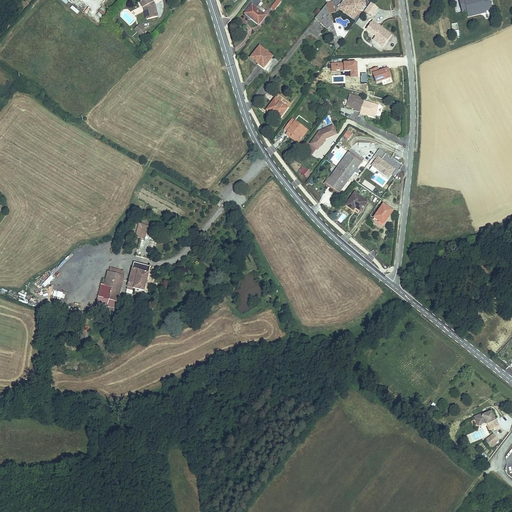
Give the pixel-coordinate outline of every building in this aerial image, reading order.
[(144,0),(134,0),(135,0),(131,3),(134,7),(132,8),(135,13),(138,12),(139,16),(136,17),(139,26),(150,23),(147,13),(144,14),(141,9),(145,7),(142,3),(145,1),(144,0)] [(275,0),(270,8),(274,11),(281,1),(279,0),(275,0)] [(350,20),(359,8),(356,6),(353,7),(351,5),(352,3),(348,0),(341,0),(332,12),(340,19),(343,14),(350,20)] [(458,0),(462,13),(466,12),(467,15),(478,12),(479,15),(494,11),(490,0),(458,0)] [(244,2),(240,6),(244,10),(245,9),(248,6),(244,2)] [(244,22),(241,24),(248,31),(255,23),(252,20),(243,12),(244,10),(240,6),(234,13),(238,17),(244,22)] [(365,21),(371,13),(364,8),(361,12),(358,16),(365,21)] [(244,10),(243,12),(252,20),(254,17),(245,9),(244,10)] [(270,9),(262,18),(265,21),(273,12),(270,9)] [(322,19),(320,11),(308,26),(320,36),(325,29),(322,19)] [(350,20),(343,14),(340,19),(346,24),(350,20)] [(379,39),(376,37),(377,36),(366,27),(359,35),(369,42),(378,49),(384,41),(380,38),(379,39)] [(85,30),(78,36),(81,38),(87,33),(85,30)] [(133,42),(138,38),(134,34),(129,38),(133,42)] [(378,49),(369,42),(366,45),(376,53),(378,49)] [(251,70),(249,73),(254,77),(264,64),(250,52),(242,62),(251,70)] [(251,70),(242,62),(239,65),(249,73),(251,70)] [(267,66),(264,64),(254,77),(256,79),(267,66)] [(341,101),(337,111),(346,114),(349,114),(348,116),(352,117),(352,119),(355,120),(356,118),(358,119),(366,121),(369,111),(355,107),(356,105),(341,101)] [(265,119),(263,122),(267,125),(277,113),(264,102),(257,111),(265,119)] [(265,119),(257,111),(254,115),(263,122),(265,119)] [(280,141),(287,147),(296,136),(282,124),(274,134),(277,137),(281,140),(280,141)] [(323,130),(320,132),(323,139),(316,142),(315,144),(327,139),(323,130)] [(347,130),(343,136),(348,139),(352,133),(347,130)] [(323,139),(320,132),(309,136),(300,149),(307,155),(315,144),(316,142),(323,139)] [(281,140),(277,137),(275,140),(285,149),(287,147),(280,141),(281,140)] [(396,168),(382,159),(386,153),(380,149),(369,166),(389,179),(396,168)] [(331,199),(357,169),(345,159),(319,189),(331,199)] [(307,177),(310,172),(302,165),(298,170),(307,177)] [(343,210),(349,216),(352,213),(356,217),(364,208),(353,198),(343,210)] [(366,225),(370,229),(373,226),(377,229),(386,219),(378,212),(366,225)] [(125,244),(130,246),(133,232),(128,230),(125,244)] [(133,232),(130,246),(134,247),(136,238),(141,239),(142,234),(133,232)] [(226,279),(242,273),(240,266),(223,272),(226,279)] [(134,298),(139,273),(125,270),(118,303),(125,304),(127,297),(134,298)] [(51,274),(42,284),(44,287),(54,277),(51,274)] [(98,306),(106,309),(113,283),(111,282),(99,279),(97,278),(95,286),(92,285),(90,291),(93,292),(93,293),(100,295),(97,306),(98,306)] [(100,295),(93,293),(90,304),(97,306),(100,295)] [(97,306),(90,304),(88,311),(96,313),(98,306),(97,306)] [(106,309),(98,306),(96,313),(104,316),(106,309)] [(66,331),(63,343),(71,345),(74,332),(66,331)] [(479,414),(471,418),(476,426),(483,422),(485,425),(489,423),(493,429),(494,431),(497,429),(496,427),(499,425),(495,418),(493,419),(489,411),(484,414),(480,416),(479,414)] [(501,438),(494,434),(488,442),(494,447),(501,438)]
